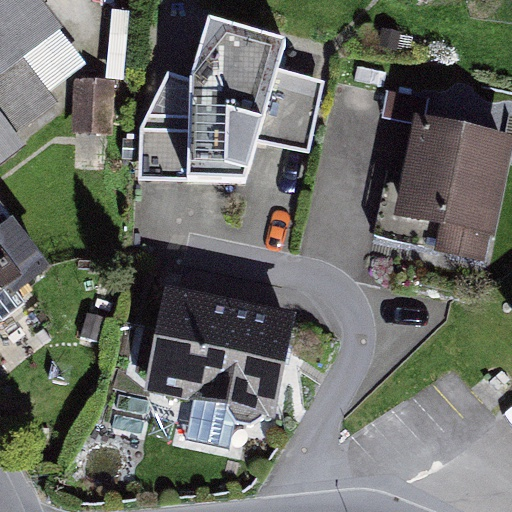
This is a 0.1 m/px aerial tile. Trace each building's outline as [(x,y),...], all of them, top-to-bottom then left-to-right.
[(67,42),(34,0),(0,0),(0,179),(26,159),(16,147),(61,112),(29,71),(67,42)] [(190,101),(189,142),(139,141),(138,190),(188,191),(188,205),(245,206),(260,152),(310,166),(331,89),(286,77),(291,61),(207,38),(190,101)] [(114,88),(74,87),(72,143),(112,144),(114,88)] [(511,162),(511,152),(415,134),(406,183),(386,179),(374,244),(435,256),(435,260),(485,269),(489,248),(496,250),(511,162)] [(0,313),(12,304),(16,309),(51,282),(0,215),(0,313)] [(296,330),(165,303),(145,403),(276,430),(296,330)]
